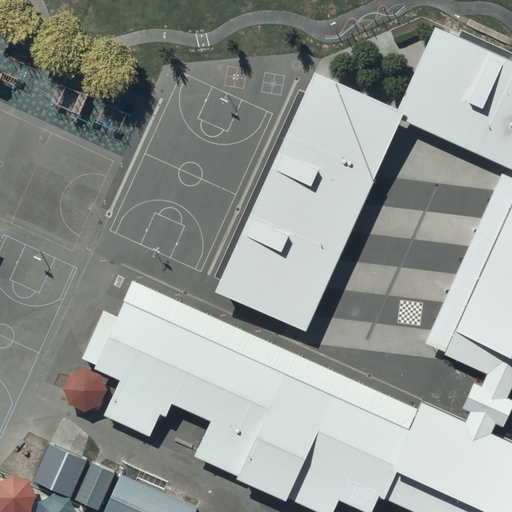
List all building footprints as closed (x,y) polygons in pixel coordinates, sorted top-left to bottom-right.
[(511,53),(433,18),(396,99),(406,103),(401,113),(511,164),(511,53)] [(315,63),(215,283),(306,324),(401,113),(406,103),(396,99),(315,63)] [(388,252),(363,308),(415,331),(483,180),(432,157),(405,216),(399,214),(383,250),(388,252)] [(511,206),(445,353),(487,373),(500,378),(511,384),(511,383),(511,206)] [(381,486),(418,404),(133,276),(118,309),(105,303),(82,352),(95,358),(94,360),(121,372),(103,411),(151,432),(161,409),(166,411),(172,397),(212,415),(196,451),(331,511),(342,486),(347,488),(353,474),(381,486)] [(335,334),(339,351),(355,357),(372,352),(380,337),(373,321),(357,314),(342,320),(335,334)] [(472,405),(468,415),(493,427),(498,416),(506,419),(511,407),(511,391),(509,390),(511,384),(500,378),(487,373),(485,379),(476,375),(464,402),(472,405)] [(511,511),(511,435),(493,427),(424,396),(418,404),(381,486),(435,511),(511,511)] [(50,441),(35,475),(71,491),(88,454),(52,438),(50,441)] [(93,457),(76,494),(100,504),(116,467),(93,457)] [(110,511),(193,511),(198,501),(123,468),(104,509),(110,511)] [(364,488),(348,494),(341,510),(341,511),(383,511),(385,511),(380,495),(364,488)]
